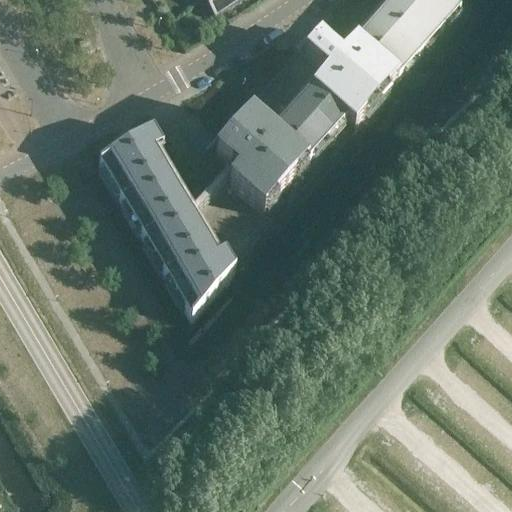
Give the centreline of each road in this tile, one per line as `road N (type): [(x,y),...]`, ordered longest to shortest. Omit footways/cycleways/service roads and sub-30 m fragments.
road 1 (residential): [(154,95),(298,0)]
road 2 (residential): [(68,140),(0,29)]
